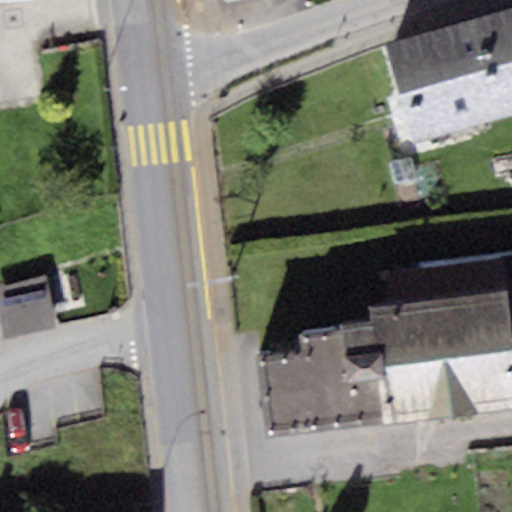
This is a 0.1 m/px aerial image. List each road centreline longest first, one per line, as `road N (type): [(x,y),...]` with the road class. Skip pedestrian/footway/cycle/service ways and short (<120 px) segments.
road 1 (unclassified): [(153,75),(436,0)]
road 2 (primary): [(181,331),(153,75)]
road 3 (residential): [(181,331),(16,360),(0,373)]
road 4 (primary): [(201,511),(181,331)]
